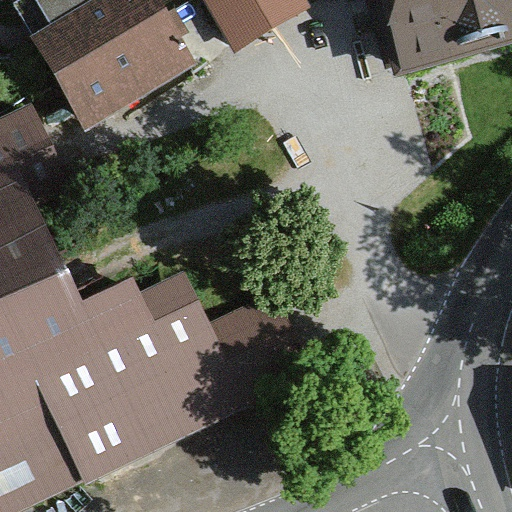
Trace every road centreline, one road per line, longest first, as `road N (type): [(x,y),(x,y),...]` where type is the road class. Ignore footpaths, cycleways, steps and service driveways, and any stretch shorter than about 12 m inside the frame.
road 1 (unclassified): [(511,239),(480,298),(450,440)]
road 2 (unclassified): [(293,511),(450,440)]
